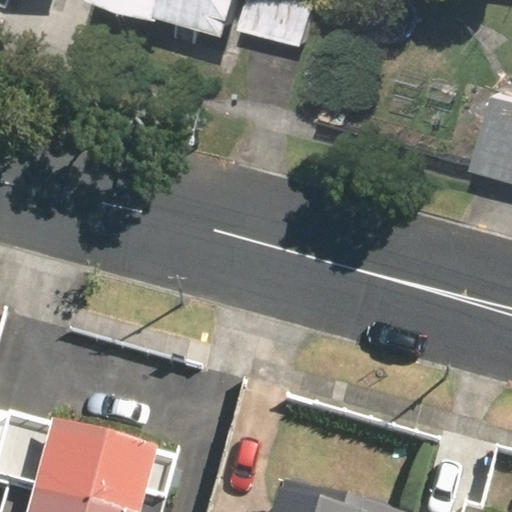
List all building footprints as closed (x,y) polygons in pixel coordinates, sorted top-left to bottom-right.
[(240,0),(112,0),(169,16),(170,10),(233,27),(240,0)] [(254,0),(247,28),(303,43),(314,0),(254,0)] [(470,167),(469,171),(511,183),(511,104),(489,98),(470,167)] [(50,422),(0,410),(0,489),(6,491),(0,510),(0,511),(165,511),(177,463),(151,458),(152,451),(48,426),(50,422)] [(371,511),(281,487),(274,511),(371,511)]
